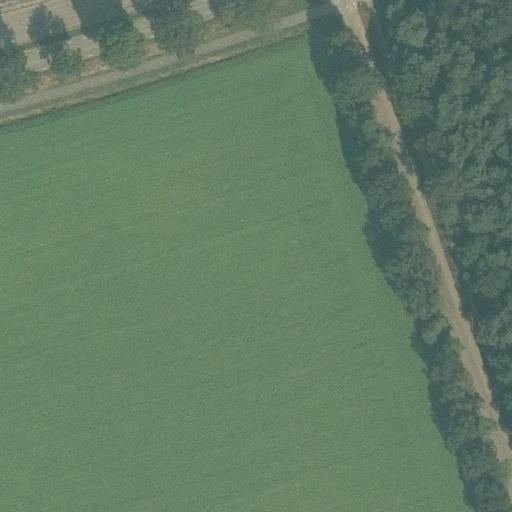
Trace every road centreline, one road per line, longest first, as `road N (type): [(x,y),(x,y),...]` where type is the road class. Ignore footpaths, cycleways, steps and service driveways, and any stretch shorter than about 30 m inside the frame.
road 1 (track): [(511,479),(344,0)]
road 2 (tertiary): [(0,70),(236,0)]
